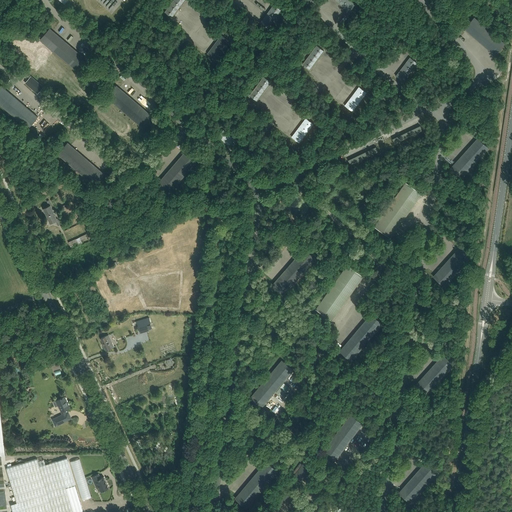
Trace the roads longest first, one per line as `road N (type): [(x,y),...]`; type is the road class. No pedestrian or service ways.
road 1 (tertiary): [(46,292),(147,511)]
road 2 (secondary): [(480,345),(456,511)]
road 3 (secondary): [(511,118),(492,259)]
